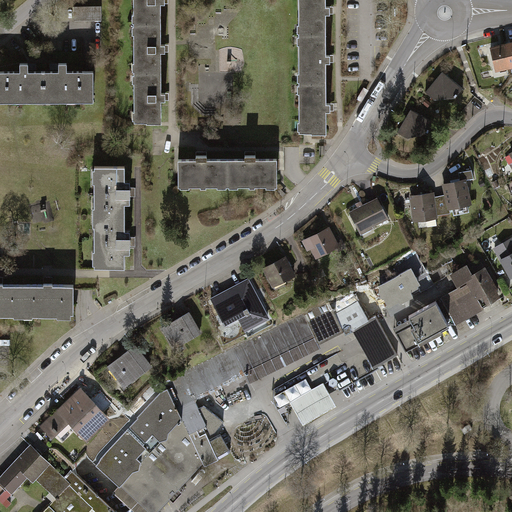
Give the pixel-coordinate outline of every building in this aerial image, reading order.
[(133,0),(134,14),(132,14),(132,22),(134,22),(134,26),(132,26),(132,34),(134,34),(134,63),(133,63),(133,71),(134,71),(134,75),(133,75),(133,83),(134,83),(134,111),(133,111),(133,120),(134,120),(134,122),(147,122),(147,123),(162,123),(162,101),(166,101),(165,93),(162,93),(161,52),(165,52),(165,45),(161,45),(161,4),(165,4),(165,0),(133,0)] [(300,130),(300,133),(312,133),(312,134),(327,134),(327,111),(331,111),(331,104),(327,104),(327,63),(331,63),(331,55),(327,55),(326,14),(330,14),(330,6),(326,6),(326,0),(299,0),(299,24),(298,24),(298,33),(299,33),(299,36),(298,36),(298,45),(299,45),(300,73),(298,73),(298,81),(300,81),(300,85),(298,85),(298,93),(300,93),(300,122),(298,122),(298,130),(300,130)] [(76,22),(103,22),(103,7),(75,7),(76,22)] [(511,41),(487,47),(492,71),(511,66),(511,41)] [(20,71),(0,71),(0,102),(94,102),(93,71),(67,71),(67,63),(59,63),(59,71),(28,71),(28,63),(20,63),(20,71)] [(460,88),(442,71),(425,90),(433,101),(450,97),(460,88)] [(429,122),(409,110),(395,134),(405,140),(422,135),(429,122)] [(195,159),(178,159),(178,187),(179,187),(179,188),(189,188),(189,187),(200,186),(200,188),(206,188),(206,186),(217,186),(217,188),(226,188),(226,186),(229,186),(229,188),(238,188),(238,186),(249,186),(249,188),(255,188),(255,186),(266,186),(266,188),(275,188),(275,186),(277,186),(277,159),(256,159),(256,155),(244,155),(244,159),(206,159),(206,155),(195,155),(195,159)] [(125,166),(95,166),(95,169),(93,169),(93,183),(95,183),(95,207),(93,207),(93,226),(95,226),(95,251),(93,251),(93,265),(95,265),(95,267),(125,267),(125,253),(131,253),(131,246),(131,238),(131,231),(125,231),(125,203),(131,203),(131,197),(131,188),(131,181),(125,181),(125,166)] [(463,180),(440,184),(446,211),(468,206),(463,180)] [(432,193),(408,196),(412,222),(435,219),(432,193)] [(377,197),(348,213),(359,234),(389,219),(377,197)] [(329,226),(300,241),(305,252),(309,250),(314,259),(339,246),(329,226)] [(511,276),(511,237),(492,248),(508,279),(511,276)] [(286,257),(260,269),(269,287),(294,276),(286,257)] [(499,296),(484,268),(470,275),(464,265),(449,274),(458,289),(441,298),(455,324),(479,311),(477,308),(499,296)] [(385,295),(389,304),(400,298),(401,300),(414,293),(412,289),(421,284),(411,267),(387,279),(393,291),(385,295)] [(247,279),(207,299),(221,327),(234,320),(241,334),(268,320),(247,279)] [(0,314),(15,315),(15,317),(34,317),(34,315),(59,315),(59,317),(72,317),(72,315),(75,315),(75,285),(54,285),(54,283),(45,283),(45,285),(4,285),(4,283),(0,282),(0,314)] [(165,381),(177,410),(336,333),(340,338),(351,330),(374,368),(398,355),(377,317),(383,314),(375,302),(364,309),(358,300),(336,312),(328,298),(309,309),(304,319),(165,381)] [(443,329),(429,304),(404,318),(408,326),(395,334),(404,351),(443,329)] [(188,312),(159,328),(170,348),(199,333),(188,312)] [(133,346),(106,368),(122,389),(150,367),(133,346)] [(279,408),(289,403),(302,425),(336,407),(323,383),(328,381),(325,377),(344,367),(338,356),(271,392),(279,408)] [(93,385),(86,391),(98,404),(105,397),(93,385)] [(108,417),(79,387),(38,427),(49,439),(65,423),(83,441),(108,417)] [(160,394),(93,464),(117,487),(113,492),(133,511),(156,511),(202,466),(219,460),(218,456),(229,450),(222,435),(208,442),(207,437),(215,434),(223,423),(204,408),(198,411),(194,403),(177,411),(168,390),(160,394)] [(474,425),(470,418),(458,425),(462,432),(474,425)] [(64,481),(28,446),(9,466),(29,485),(35,479),(55,499),(42,511),(113,511),(72,472),(64,481)]
